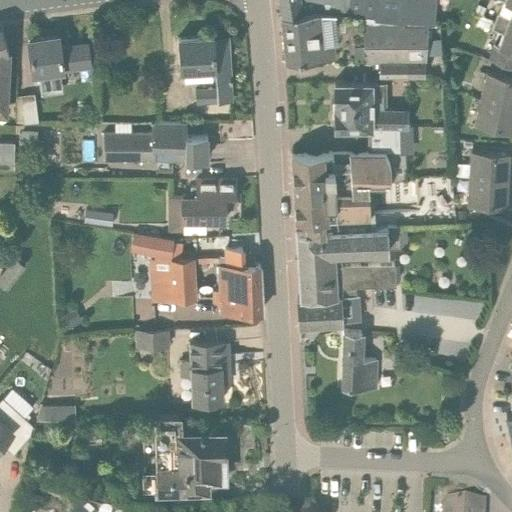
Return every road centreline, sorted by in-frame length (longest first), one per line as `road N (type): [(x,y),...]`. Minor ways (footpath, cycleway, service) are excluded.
road 1 (tertiary): [(284,455),(256,0)]
road 2 (residential): [(284,455),(474,464)]
road 3 (residential): [(474,464),(476,387),(511,302)]
